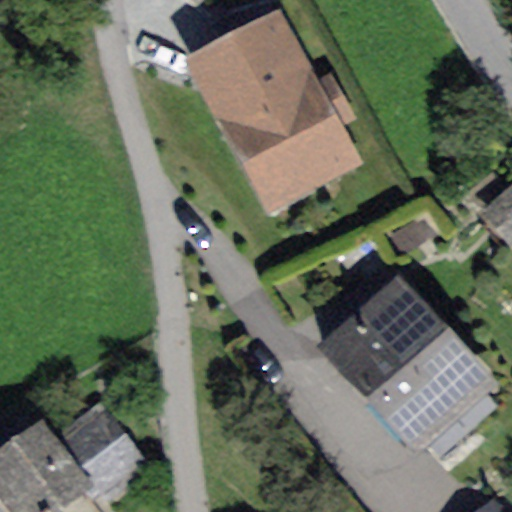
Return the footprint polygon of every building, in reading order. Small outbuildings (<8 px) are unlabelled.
[(268,16),(163,70),(248,224),(355,168),(334,138),(352,129),(322,80),(307,86),(268,16)] [(511,199),(499,187),(470,216),(506,251),(511,244),(511,199)] [(374,283),(299,354),(399,460),(474,389),(374,283)] [(96,404),(42,441),(88,508),(141,471),(96,404)] [(19,432),(0,444),(0,511),(51,511),(66,502),(19,432)] [(511,511),(511,472),(502,459),(439,509),(442,511),(511,511)]
